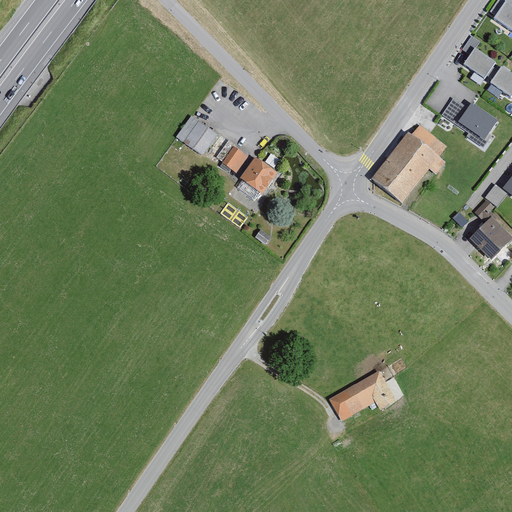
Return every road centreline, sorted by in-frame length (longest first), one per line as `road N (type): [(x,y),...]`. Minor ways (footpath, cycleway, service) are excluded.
road 1 (residential): [(126,511),(348,186)]
road 2 (unclassified): [(348,186),(167,0)]
road 3 (residential): [(476,0),(348,186)]
road 4 (motorway): [(0,97),(73,0)]
